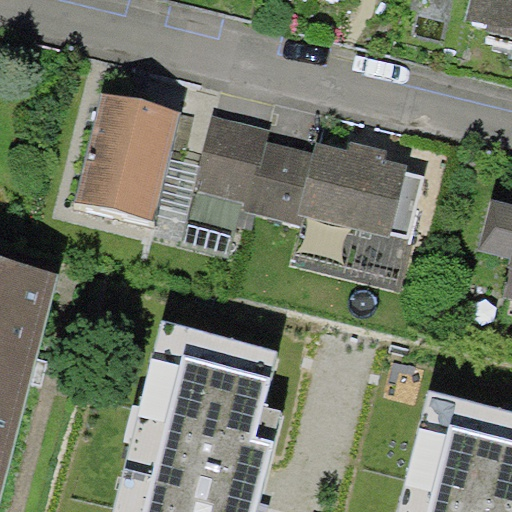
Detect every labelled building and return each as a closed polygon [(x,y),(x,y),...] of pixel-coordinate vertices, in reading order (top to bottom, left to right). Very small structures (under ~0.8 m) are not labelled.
[(303,0),(346,10),(347,0),(303,0)] [(511,0),(476,0),(468,32),(511,42),(511,0)] [(78,208),(154,228),(182,123),(106,103),(78,208)] [(511,253),(498,307),(511,310),(511,253)] [(0,511),(5,511),(65,285),(0,268),(0,511)] [(329,404),(344,347),(126,292),(111,348),(329,404)] [(511,511),(511,374),(460,362),(446,416),(460,420),(437,511),(511,511)] [(160,511),(270,511),(279,475),(176,449),(160,511)]
